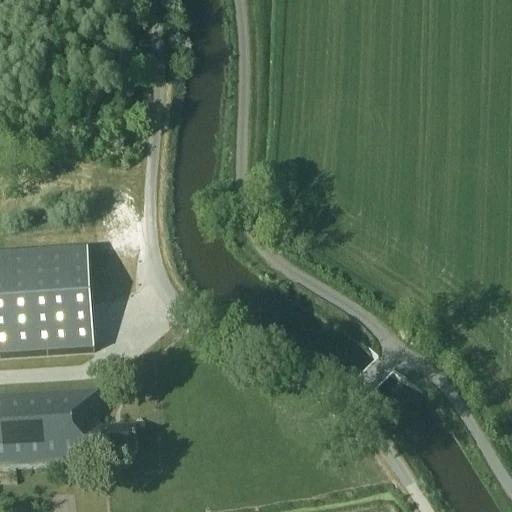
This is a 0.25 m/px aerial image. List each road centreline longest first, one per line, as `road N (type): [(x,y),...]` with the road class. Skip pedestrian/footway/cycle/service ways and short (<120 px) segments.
road 1 (unclassified): [(349,404),(197,318),(161,279),(148,208),(157,61),(150,0)]
road 2 (unclassified): [(401,351),(256,240),(241,193),(237,0)]
road 3 (unclassified): [(511,490),(447,390),(401,351)]
road 4 (unclassified): [(426,511),(349,404)]
